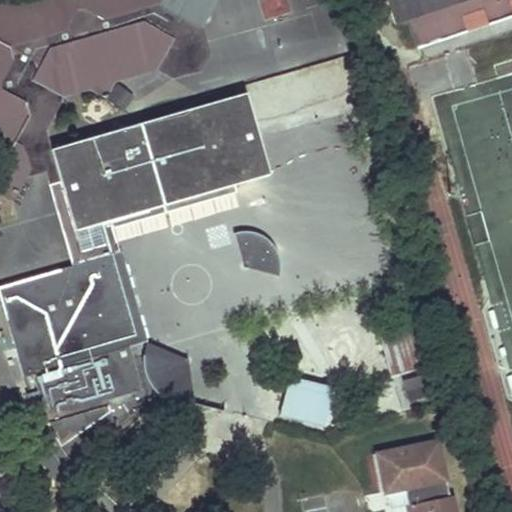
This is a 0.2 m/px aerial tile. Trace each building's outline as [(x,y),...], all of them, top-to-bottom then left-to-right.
[(0,144),(9,150),(46,132),(64,97),(87,91),(107,100),(114,82),(155,71),(185,17),(159,2),(160,0),(75,0),(71,1),(69,0),(13,0),(0,4),(0,144)] [(318,0),(261,0),(267,20),(320,5),(318,0)] [(511,0),(385,0),(394,25),(409,21),(417,49),(466,33),(460,18),(483,10),(488,26),(511,18),(511,17),(506,3),(511,0)] [(185,17),(155,71),(171,80),(199,73),(209,54),(202,27),(185,17)] [(348,58),(303,70),(314,106),(358,93),(348,58)] [(294,72),(247,87),(258,122),(304,109),(294,72)] [(108,101),(126,109),(133,93),(114,85),(108,101)] [(46,132),(9,150),(0,166),(0,194),(14,202),(30,170),(41,166),(54,163),(73,231),(97,224),(110,220),(112,228),(233,191),(231,185),(268,174),(245,93),(50,150),(46,132)] [(73,231),(54,163),(41,166),(71,267),(118,253),(112,228),(110,220),(97,224),(103,245),(79,251),(73,231)] [(193,214),(157,223),(168,262),(204,252),(193,214)] [(245,269),(278,275),(280,263),(277,254),(270,242),(249,233),(235,234),(245,269)] [(71,267),(0,288),(0,302),(22,377),(32,375),(66,365),(69,375),(132,357),(129,347),(146,342),(121,252),(118,253),(71,267)] [(430,360),(420,327),(379,340),(390,373),(430,360)] [(146,342),(147,371),(153,386),(162,397),(173,403),(198,405),(190,359),(146,342)] [(66,365),(32,375),(46,424),(108,406),(107,400),(141,390),(132,357),(69,375),(66,365)] [(333,387),(289,378),(282,417),(324,426),(333,387)] [(447,497),(436,442),(375,454),(383,493),(402,489),(407,511),(454,511),(451,496),(447,497)] [(206,494),(222,479),(206,462),(190,477),(206,494)] [(406,506),(402,489),(383,493),(391,509),(406,506)] [(294,511),(324,511),(327,505),(302,495),(294,511)]
